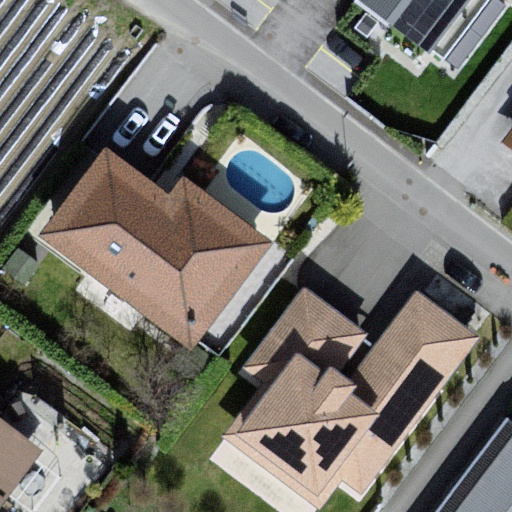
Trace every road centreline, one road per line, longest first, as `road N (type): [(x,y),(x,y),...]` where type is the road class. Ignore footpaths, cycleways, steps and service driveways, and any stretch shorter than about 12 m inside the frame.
road 1 (residential): [(163,0),(511,265)]
road 2 (unknown): [(511,362),(403,511)]
